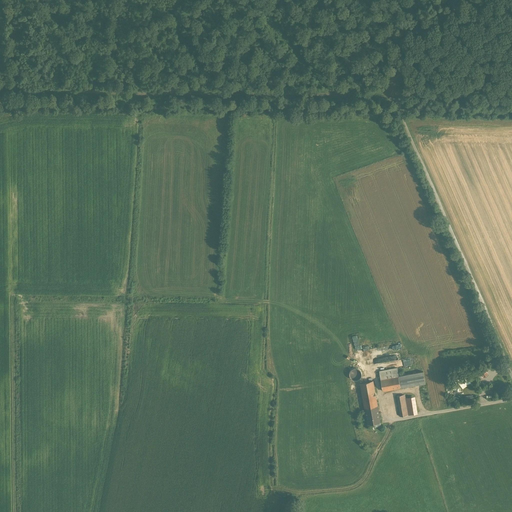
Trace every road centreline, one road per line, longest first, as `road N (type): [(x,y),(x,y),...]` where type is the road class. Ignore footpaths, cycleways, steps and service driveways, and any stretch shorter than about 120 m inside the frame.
road 1 (track): [(506,361),(399,102)]
road 2 (track): [(290,511),(299,491),(363,478),(392,418)]
